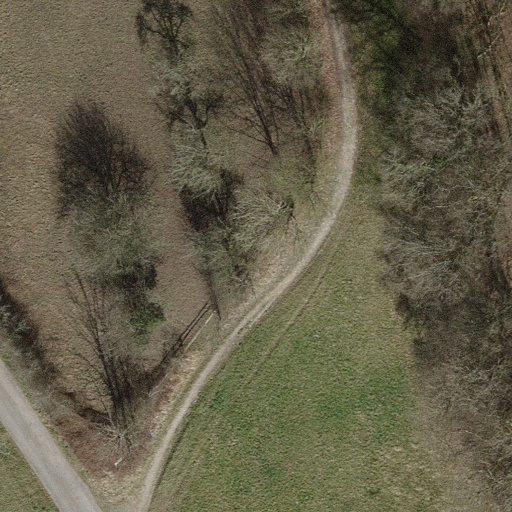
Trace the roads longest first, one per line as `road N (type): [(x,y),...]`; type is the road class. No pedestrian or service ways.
road 1 (track): [(134,511),(200,385),(328,226),(351,169),(354,68),(337,0)]
road 2 (track): [(0,386),(80,511)]
